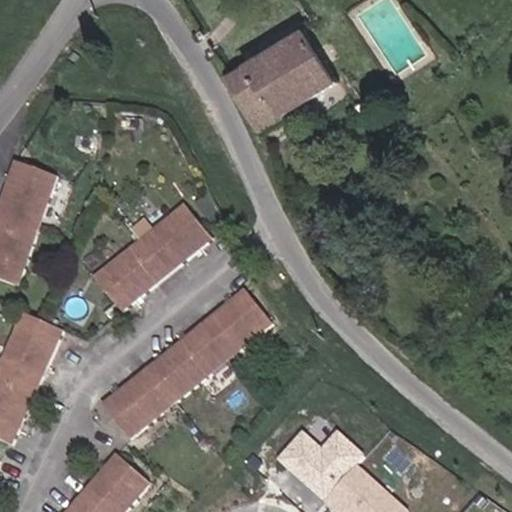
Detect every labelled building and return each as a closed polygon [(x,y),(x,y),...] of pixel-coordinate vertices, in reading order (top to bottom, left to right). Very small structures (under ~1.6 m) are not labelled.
[(307,35),(251,68),(268,94),(298,75),(313,100),(339,85),(307,35)] [(268,94),(251,68),(236,77),(226,61),(220,65),(260,131),(313,100),(298,75),(268,94)] [(31,209),(42,212),(48,194),(7,180),(3,193),(0,201),(0,270),(19,277),(33,238),(23,234),(28,220),(31,209)] [(123,313),(213,238),(184,204),(151,232),(157,241),(146,250),(134,259),(126,252),(96,278),(123,313)] [(31,209),(28,220),(38,223),(42,212),(31,209)] [(38,223),(28,220),(23,234),(33,238),(38,223)] [(151,232),(139,242),(146,250),(157,241),(151,232)] [(134,259),(146,250),(139,242),(126,252),(134,259)] [(268,323),(240,291),(105,406),(131,439),(159,415),(153,406),(167,394),(174,402),(211,370),(205,362),(218,350),(230,340),(237,349),(268,323)] [(43,318),(26,310),(5,354),(18,360),(11,375),(3,390),(0,388),(0,435),(14,442),(67,330),(43,318)] [(218,350),(226,359),(237,349),(230,340),(218,350)] [(226,359),(218,350),(205,362),(211,370),(226,359)] [(0,366),(0,370),(11,375),(18,360),(5,354),(0,366)] [(11,375),(0,370),(0,388),(3,390),(11,375)] [(153,406),(159,415),(174,402),(167,394),(153,406)] [(355,464),(363,455),(337,432),(321,450),(302,433),(278,459),(324,499),(355,464)] [(122,511),(147,484),(115,456),(65,511),(107,511),(113,506),(120,511),(122,511)] [(405,511),(407,511),(355,464),(324,499),(337,511),(340,507),(346,511),(405,511)]
